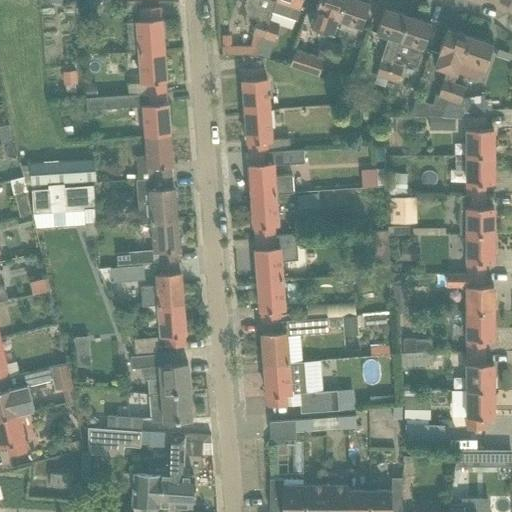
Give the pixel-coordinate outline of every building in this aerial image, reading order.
[(249,0),(247,6),(253,8),(250,17),(257,19),(252,33),(263,37),(268,22),(269,22),(272,12),(271,11),(275,0),(249,0)] [(301,0),(275,0),(271,11),(272,12),(297,20),(301,6),(299,5),(301,0)] [(318,0),(316,6),(309,26),(332,34),(337,20),(344,0),(318,0)] [(369,3),(360,0),(344,0),(337,20),(360,28),(369,3)] [(141,20),(136,20),(135,20),(138,51),(163,49),(161,18),(160,18),(159,7),(140,9),(141,20)] [(399,41),(407,16),(384,8),(376,33),(399,41)] [(431,23),(407,16),(399,41),(393,58),(416,66),(422,48),(422,49),(431,23)] [(269,56),(279,25),(269,22),(268,22),(263,37),(260,53),(269,56)] [(457,72),(461,61),(469,36),(446,28),(434,65),(447,69),(444,79),(438,96),(448,100),(459,104),(461,98),(465,86),(454,82),(457,72)] [(493,44),(469,36),(461,61),(457,72),(478,79),(481,68),(485,69),(493,44)] [(343,45),(331,40),(324,58),(336,62),(343,45)] [(166,81),(163,49),(138,51),(139,62),(139,68),(140,80),(145,80),(146,91),(165,90),(164,81),(166,81)] [(295,50),(290,66),(318,75),(323,59),(314,56),(308,54),(295,50)] [(388,79),(393,62),(382,58),(376,75),(388,79)] [(403,66),(393,62),(388,79),(399,82),(403,66)] [(269,109),(266,78),(262,78),(261,67),(242,68),(243,79),(242,79),(244,111),(269,109)] [(64,71),(64,84),(76,84),(76,70),(64,71)] [(95,83),(87,83),(87,94),(95,94),(95,83)] [(170,134),(167,103),(166,103),(165,90),(146,91),(105,94),(86,95),(87,101),(87,109),(121,107),(142,105),(144,136),(170,134)] [(484,129),(484,116),(484,95),(461,98),(459,104),(448,100),(442,117),(466,117),(466,124),(466,156),(493,156),(493,129),(484,129)] [(271,140),(269,109),(244,111),(246,142),(248,142),(249,153),(267,151),(266,141),(271,140)] [(455,121),(429,121),(429,129),(455,129),(455,121)] [(172,165),(170,134),(144,136),(146,156),(136,156),(137,179),(153,178),(172,176),(171,165),(172,165)] [(250,164),(248,164),(251,195),(275,193),(275,194),(293,192),(292,175),(273,176),(273,165),(284,164),(304,163),(303,149),(283,150),(267,151),(249,153),(250,164)] [(493,183),(493,156),(466,156),(456,156),(456,170),(466,170),(466,194),(466,195),(485,195),(484,183),(493,183)] [(32,186),(92,182),(90,158),(31,162),(32,186)] [(388,172),(388,194),(406,194),(407,173),(388,172)] [(173,187),(172,176),(153,178),(154,189),(148,189),(151,220),(176,218),(174,187),(173,187)] [(92,186),(64,188),(65,208),(94,206),(92,186)] [(49,189),(32,190),(33,210),(51,209),(49,189)] [(275,193),(251,195),(253,226),(254,226),(255,237),(274,236),(273,225),(277,225),(275,194),(275,193)] [(485,207),(485,195),(466,195),(466,194),(460,195),(460,234),(466,234),(493,234),(493,207),(485,207)] [(318,195),(298,196),(299,208),(319,207),(318,195)] [(415,223),(415,199),(392,200),(393,223),(415,223)] [(179,250),(176,218),(151,220),(153,252),(158,251),(159,262),(178,261),(177,250),(179,250)] [(95,222),(84,223),(85,237),(96,236),(95,222)] [(390,272),(388,230),(366,231),(369,273),(390,272)] [(296,233),(287,234),(274,236),(255,237),(256,248),(255,249),(257,280),(281,278),(280,261),(298,260),(296,233)] [(493,261),(493,234),(466,234),(466,273),(484,273),(484,261),(493,261)] [(129,251),(116,252),(117,265),(130,264),(129,251)] [(155,285),(140,286),(142,306),(157,305),(183,303),(180,272),(179,272),(178,261),(159,262),(160,273),(155,273),(155,285)] [(144,279),(143,264),(99,268),(106,282),(144,279)] [(484,285),(484,273),(466,273),(447,273),(447,286),(466,286),(466,312),(493,312),(493,285),(484,285)] [(47,290),(45,278),(30,281),(33,294),(47,290)] [(283,309),(281,278),(257,280),(259,311),(261,311),(262,322),(280,321),(280,320),(279,309),(283,309)] [(408,312),(406,284),(392,286),(395,313),(408,312)] [(185,334),(183,303),(157,305),(158,314),(159,325),(159,336),(160,336),(165,336),(166,347),(185,345),(184,334),(185,334)] [(466,312),(466,351),(484,351),(484,339),(493,339),(493,312),(466,312)] [(357,315),(342,316),(343,327),(358,326),(357,315)] [(287,362),(285,335),(328,331),(327,316),(280,320),(280,321),(262,322),(263,333),(261,333),(263,364),(287,362)] [(158,352),(157,336),(134,337),(135,353),(158,352)] [(88,337),(75,338),(76,351),(89,350),(88,337)] [(0,378),(8,377),(0,342),(0,378)] [(433,351),(397,354),(398,368),(434,365),(433,351)] [(484,363),(484,351),(466,351),(466,390),(493,390),(493,363),(484,363)] [(187,363),(167,364),(160,365),(159,353),(130,356),(131,368),(142,367),(143,378),(148,378),(149,393),(150,394),(189,391),(187,363)] [(287,362),(263,364),(266,395),(267,395),(268,406),(287,405),(286,397),(286,394),(289,394),(289,393),(299,392),(300,404),(301,413),(339,410),(338,390),(305,392),(304,381),(303,361),(287,362)] [(68,363),(23,373),(8,377),(0,378),(0,417),(17,414),(33,410),(27,385),(52,379),(54,390),(74,387),(68,363)] [(493,417),(493,390),(466,390),(466,429),(485,429),(485,417),(493,417)] [(191,419),(189,391),(150,394),(149,393),(151,421),(163,420),(163,421),(191,419)] [(403,407),(393,407),(393,418),(402,419),(403,407)] [(26,451),(21,432),(17,414),(0,417),(0,445),(6,444),(9,456),(26,451)] [(142,418),(108,415),(107,426),(141,429),(142,418)] [(357,426),(356,415),(347,416),(348,427),(357,426)] [(348,427),(347,416),(338,417),(339,428),(348,427)] [(314,430),(313,418),(304,419),(305,431),(314,430)] [(305,431),(304,419),(269,421),(271,437),(296,435),(296,431),(305,431)] [(445,425),(405,423),(404,445),(444,446),(445,425)] [(169,447),(170,432),(141,430),(141,429),(107,426),(107,428),(88,427),(89,454),(123,456),(123,446),(140,447),(140,443),(149,444),(148,446),(169,447)] [(192,507),(193,482),(193,476),(182,475),(183,442),(211,443),(211,434),(170,432),(169,447),(169,463),(168,474),(169,474),(167,506),(192,507)] [(493,466),(493,449),(454,449),(454,466),(493,466)] [(168,474),(169,463),(150,462),(149,473),(133,472),(132,504),(167,506),(169,474),(168,474)] [(68,474),(50,473),(49,485),(67,486),(68,474)] [(391,478),(391,489),(369,489),(368,511),(401,511),(402,478),(391,478)] [(304,511),(305,485),(283,485),(283,479),(270,479),(269,511),(304,511)] [(326,511),(327,485),(305,485),(304,511),(326,511)] [(347,511),(348,489),(349,489),(349,485),(327,485),(326,511),(347,511)] [(368,511),(369,489),(349,489),(348,489),(347,511),(368,511)]
